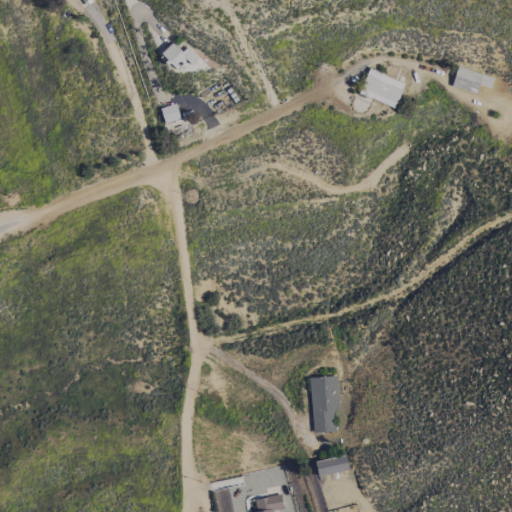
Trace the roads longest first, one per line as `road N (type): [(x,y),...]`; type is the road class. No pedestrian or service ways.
road 1 (residential): [(176,163),(194,342),(191,511)]
road 2 (residential): [(0,228),(176,163),(321,96)]
